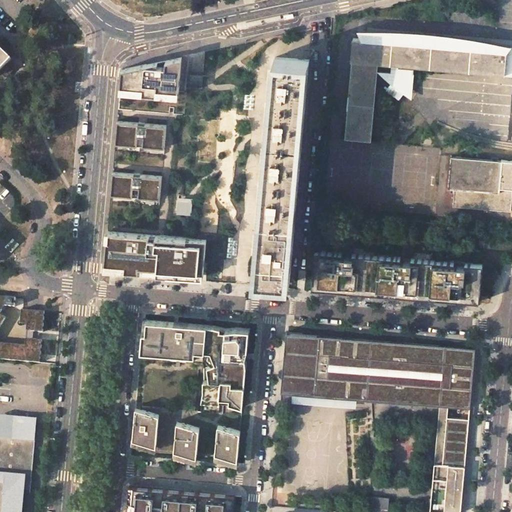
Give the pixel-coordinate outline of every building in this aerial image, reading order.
[(463,33),(448,30),(445,29),(426,28),(414,27),(395,28),(384,29),(377,31),(362,34),(363,38),(354,37),(348,102),(353,103),(350,140),(371,142),(378,65),(392,66),(391,73),(377,72),(382,79),(385,83),(389,86),(394,91),(402,96),(408,99),(413,101),(414,81),(410,81),(411,73),(397,72),(397,66),(511,75),(511,49),(510,49),(496,43),(482,38),(463,33)] [(0,70),(5,65),(12,59),(0,47),(0,70)] [(119,95),(182,100),(185,55),(121,69),(119,95)] [(272,97),(306,100),(310,60),(275,57),(272,97)] [(12,71),(5,65),(0,70),(0,71),(6,78),(12,71)] [(268,138),(302,141),(306,100),(272,97),(268,138)] [(115,147),(168,151),(170,125),(117,121),(115,147)] [(264,178),(299,181),(302,141),(268,138),(264,178)] [(511,162),(451,157),(448,187),(455,188),(453,207),(511,212),(511,198),(511,162)] [(111,195),(164,200),(166,174),(113,169),(111,195)] [(261,219),(295,222),(299,181),(264,178),(261,219)] [(179,212),(191,213),(192,198),(180,197),(179,212)] [(261,219),(255,286),(289,289),(295,222),(261,219)] [(181,273),(202,275),(206,237),(108,227),(104,265),(125,267),(124,273),(137,275),(137,269),(166,272),(165,277),(181,279),(181,273)] [(353,253),(315,250),(312,291),(332,293),(332,289),(345,290),(344,294),(475,306),(479,306),(480,296),(483,265),(454,262),(455,250),(354,241),(353,253)] [(125,267),(104,265),(104,271),(124,273),(125,267)] [(137,269),(137,275),(165,277),(166,272),(137,269)] [(181,273),(181,279),(202,281),(202,275),(181,273)] [(5,305),(15,307),(16,298),(10,297),(3,296),(0,296),(0,358),(41,362),(43,340),(30,339),(30,349),(29,354),(19,353),(19,348),(0,346),(0,328),(7,317),(1,313),(5,305)] [(31,331),(43,332),(45,311),(22,309),(21,319),(32,320),(31,331)] [(175,321),(146,319),(145,332),(143,331),(142,345),(144,345),(144,346),(143,359),(205,364),(204,379),(204,390),(202,400),(201,411),(201,415),(242,419),(245,381),(247,365),(246,359),(242,359),(242,356),(243,348),(248,348),(250,328),(237,327),(226,328),(215,325),(197,323),(195,324),(183,322),(175,321)] [(461,511),(475,355),(287,338),(282,395),(295,396),(355,401),(439,409),(437,433),(445,434),(442,474),(448,474),(445,500),(431,499),(430,511),(461,511)] [(355,401),(295,396),(294,406),(354,411),(355,401)] [(201,411),(136,405),(134,436),(140,438),(138,450),(181,454),(180,459),(186,459),(195,460),(201,461),(238,464),(242,419),(201,415),(201,411)] [(37,422),(0,418),(0,511),(19,511),(21,488),(31,489),(37,422)] [(448,474),(442,474),(445,434),(437,433),(431,499),(445,500),(448,474)] [(183,490),(129,486),(126,511),(233,511),(235,499),(235,495),(183,490)] [(371,509),(387,510),(389,497),(372,496),(371,509)]
